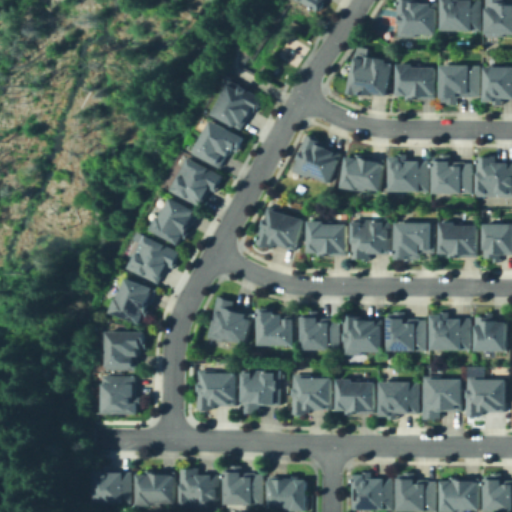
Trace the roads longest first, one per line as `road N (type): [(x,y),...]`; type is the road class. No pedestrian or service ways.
road 1 (residential): [(359,0),(308,75),(180,315),(171,437)]
road 2 (residential): [(511,284),(303,284),(261,277),(212,255)]
road 3 (residential): [(100,437),(328,444)]
road 4 (residential): [(511,127),(366,125),(299,94)]
road 5 (residential): [(328,444),(511,445)]
